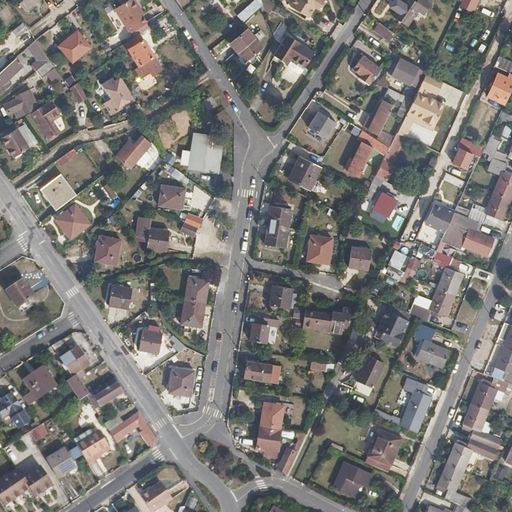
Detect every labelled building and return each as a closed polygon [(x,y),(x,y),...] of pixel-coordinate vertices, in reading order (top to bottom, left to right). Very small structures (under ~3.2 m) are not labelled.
[(27,18),(49,0),(20,0),(16,4),(27,18)] [(132,0),(127,0),(121,5),(136,29),(145,22),(140,15),(134,8),(137,6),(132,0)] [(259,0),(252,0),(236,16),(243,23),(264,4),(259,0)] [(293,0),(290,6),(308,17),(315,7),(319,9),(325,0),(293,0)] [(421,5),(412,0),(403,0),(402,3),(398,0),(394,6),(398,9),(393,17),(407,26),(421,5)] [(478,0),(461,0),(459,6),(473,12),(478,0)] [(136,29),(121,5),(114,10),(130,33),(136,29)] [(438,49),(456,10),(448,6),(430,45),(438,49)] [(382,17),(379,22),(398,37),(402,32),(400,29),(382,17)] [(11,31),(17,38),(28,29),(22,22),(11,31)] [(398,37),(379,22),(376,25),(396,40),(398,37)] [(248,29),(231,43),(238,52),(242,49),(249,58),(262,47),(248,29)] [(78,30),(60,45),(74,61),(92,46),(78,30)] [(273,56),(287,65),(291,60),(304,68),(314,53),(286,35),(273,56)] [(51,60),(37,40),(30,46),(39,60),(33,66),(38,72),(51,60)] [(146,74),(159,64),(143,40),(129,49),(146,74)] [(218,56),(222,61),(232,53),(228,48),(218,56)] [(353,70),(361,76),(364,77),(363,80),(369,85),(381,67),(362,55),(353,70)] [(400,58),(392,74),(410,84),(418,68),(400,58)] [(494,67),(505,71),(509,62),(499,58),(494,67)] [(17,59),(0,73),(0,94),(11,84),(8,80),(23,67),(17,59)] [(64,79),(51,60),(38,72),(42,78),(51,72),(58,82),(64,79)] [(291,60),(287,65),(300,74),(304,68),(291,60)] [(510,92),(511,88),(511,74),(510,74),(507,78),(498,74),(487,97),(497,101),(499,96),(502,98),(505,90),(510,92)] [(134,100),(120,77),(114,81),(112,77),(101,84),(110,98),(103,102),(110,114),(134,100)] [(88,97),(79,81),(71,86),(73,90),(79,99),(81,101),(88,97)] [(398,102),(401,94),(388,87),(384,95),(398,102)] [(18,116),(34,110),(38,107),(30,88),(21,92),(23,96),(5,104),(10,114),(16,111),(18,116)] [(79,99),(73,90),(71,91),(76,100),(79,99)] [(397,114),(405,118),(413,100),(406,96),(397,114)] [(218,104),(213,97),(205,103),(210,110),(218,104)] [(61,109),(53,98),(38,107),(34,110),(31,111),(50,138),(59,132),(49,118),(61,109)] [(392,105),(381,100),(368,129),(379,134),(392,105)] [(49,118),(59,132),(62,130),(53,118),(62,111),(61,109),(49,118)] [(318,112),(308,127),(327,139),(337,123),(318,112)] [(510,123),(511,118),(511,116),(503,112),(500,118),(510,123)] [(362,141),(367,133),(350,123),(344,131),(362,141)] [(17,156),(32,145),(18,127),(3,138),(17,156)] [(190,164),(208,168),(209,163),(218,165),(224,133),(196,128),(190,164)] [(397,133),(376,175),(386,180),(393,166),(391,165),(405,137),(397,133)] [(129,141),(116,156),(130,167),(136,160),(142,166),(145,166),(152,158),(152,155),(144,150),(151,143),(142,135),(135,145),(129,141)] [(491,158),(492,158),(500,141),(491,137),(483,154),(491,158)] [(457,147),(476,155),(477,150),(472,148),(474,144),(461,138),(457,147)] [(372,148),(362,142),(348,170),(358,175),(372,148)] [(191,146),(183,145),(181,159),(189,160),(191,146)] [(73,148),(54,163),(59,168),(77,154),(73,148)] [(291,169),(292,170),(295,171),(302,157),(298,155),(291,169)] [(308,188),(319,166),(302,157),(295,171),(292,170),(288,178),(308,188)] [(428,168),(432,170),(437,159),(433,157),(428,168)] [(511,173),(503,169),(506,163),(492,158),(491,158),(486,171),(499,176),(492,193),(509,200),(511,191),(511,173)] [(173,170),(170,177),(179,180),(181,173),(173,170)] [(43,189),(58,209),(77,195),(62,175),(43,189)] [(109,200),(115,197),(110,183),(103,185),(109,200)] [(184,188),(161,184),(158,204),(181,208),(184,188)] [(379,187),(372,184),(368,191),(365,197),(372,200),(379,187)] [(387,216),(395,200),(382,193),(373,209),(387,216)] [(500,221),(509,200),(492,193),(483,213),(471,207),(469,211),(456,205),(453,212),(477,222),(481,223),(485,214),(497,219),(500,221)] [(76,204),(57,219),(71,238),(90,224),(76,204)] [(267,224),(288,227),(291,209),(270,205),(267,224)] [(424,225),(443,233),(453,212),(446,209),(444,211),(433,206),(424,225)] [(443,233),(438,244),(458,252),(459,250),(484,260),(493,239),(473,231),(477,222),(453,212),(443,233)] [(153,214),(140,213),(137,234),(150,236),(149,243),(169,246),(172,226),(152,222),(153,214)] [(481,223),(493,228),(497,219),(485,214),(481,223)] [(193,234),(196,227),(184,221),(180,229),(193,234)] [(285,246),(288,227),(267,224),(264,243),(285,246)] [(329,262),(332,237),(311,235),(308,259),(329,262)] [(118,263),(121,239),(100,236),(97,260),(118,263)] [(370,248),(352,245),(349,265),(368,267),(370,248)] [(387,265),(399,270),(405,255),(393,250),(387,265)] [(450,265),(452,258),(438,252),(433,263),(445,268),(437,288),(454,295),(463,274),(457,271),(458,269),(450,265)] [(409,256),(402,275),(412,279),(418,259),(409,256)] [(24,278),(7,290),(24,315),(35,308),(29,299),(35,295),(24,278)] [(188,278),(184,300),(204,303),(207,281),(188,278)] [(132,306),(135,286),(117,282),(114,303),(132,306)] [(289,307),(292,287),(272,284),(269,304),(289,307)] [(454,295),(437,288),(429,308),(416,302),(412,313),(426,319),(430,312),(438,316),(440,313),(446,315),(454,295)] [(204,303),(184,300),(181,323),(200,326),(204,303)] [(348,323),(351,307),(343,306),(343,309),(337,308),(336,311),(332,311),(332,314),(305,310),(303,326),(342,331),(344,322),(348,323)] [(292,316),(301,317),(302,308),(297,307),(293,307),(292,316)] [(410,319),(386,309),(376,328),(384,332),(382,338),(397,345),(410,319)] [(277,320),(255,317),(254,323),(251,322),(250,340),(265,342),(268,325),(277,327),(277,320)] [(505,347),(511,349),(511,324),(504,321),(497,339),(507,343),(505,347)] [(434,329),(421,323),(415,337),(424,340),(417,357),(442,367),(448,351),(429,343),(434,329)] [(159,353),(163,333),(144,330),(140,350),(159,353)] [(62,340),(52,346),(72,375),(90,363),(78,347),(70,352),(62,340)] [(511,349),(505,347),(495,371),(505,376),(504,379),(511,382),(511,349)] [(383,361),(367,353),(355,379),(371,386),(383,361)] [(272,364),(246,360),(244,377),(270,380),(272,364)] [(309,361),(309,370),(324,371),(325,362),(309,361)] [(25,397),(29,404),(57,385),(43,366),(24,379),(33,391),(25,397)] [(172,368),(168,393),(189,396),(193,371),(172,368)] [(83,371),(68,382),(80,399),(84,397),(89,394),(79,380),(87,376),(83,371)] [(116,376),(89,394),(84,397),(95,413),(125,393),(118,383),(120,382),(116,376)] [(509,395),(511,387),(511,384),(494,377),(491,384),(481,380),(472,403),(488,410),(493,398),(500,401),(504,392),(509,395)] [(397,418),(395,422),(415,432),(430,396),(419,391),(423,385),(409,378),(405,385),(414,389),(401,419),(397,418)] [(11,392),(1,399),(4,404),(0,406),(0,410),(4,416),(9,412),(19,426),(29,419),(11,392)] [(259,424),(279,427),(283,405),(263,402),(259,424)] [(483,422),(488,410),(472,403),(461,427),(471,431),(469,437),(484,443),(498,449),(501,441),(496,439),(497,438),(486,433),(490,424),(483,422)] [(156,436),(140,411),(123,423),(108,432),(114,441),(120,437),(120,436),(139,423),(150,439),(147,441),(151,449),(154,447),(156,436)] [(119,416),(104,425),(108,432),(123,423),(119,416)] [(276,452),(279,427),(259,424),(256,449),(276,452)] [(40,425),(28,433),(35,444),(47,436),(40,425)] [(374,426),(360,459),(383,469),(396,436),(374,426)] [(89,430),(73,441),(77,447),(82,455),(89,465),(101,457),(100,456),(98,453),(108,447),(98,431),(93,434),(89,430)] [(288,446),(296,450),(305,431),(296,430),(288,446)] [(455,442),(446,463),(463,469),(472,449),(480,452),(484,443),(469,437),(468,437),(466,443),(465,446),(455,442)] [(321,447),(316,445),(308,462),(313,465),(321,447)] [(278,466),(287,471),(296,450),(288,446),(278,466)] [(63,449),(46,461),(57,479),(75,467),(71,462),(82,455),(77,447),(67,455),(63,449)] [(110,450),(108,447),(98,453),(100,456),(110,450)] [(350,480),(359,484),(359,483),(364,485),(369,473),(342,462),(331,487),(345,493),(350,480)] [(447,491),(444,497),(457,502),(462,505),(466,495),(455,491),(463,469),(446,463),(436,486),(447,491)] [(277,470),(285,474),(287,471),(278,466),(277,470)] [(17,471),(0,482),(0,500),(4,507),(30,490),(35,498),(52,487),(39,468),(23,479),(17,471)] [(353,496),(359,484),(350,480),(345,493),(353,496)] [(153,490),(142,497),(151,511),(154,511),(173,500),(161,483),(152,489),(153,490)] [(468,511),(470,508),(462,505),(457,502),(453,511),(446,511),(428,505),(425,511),(468,511)]
